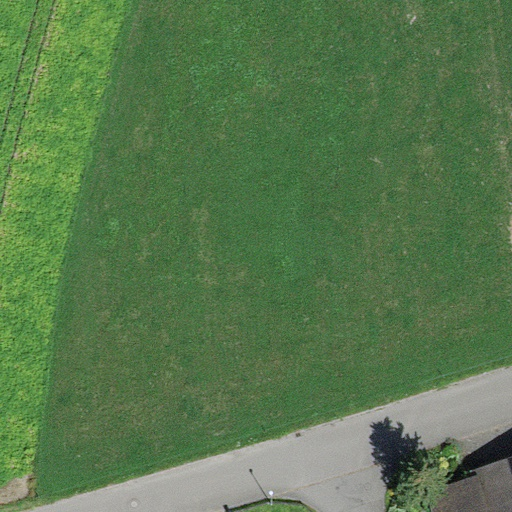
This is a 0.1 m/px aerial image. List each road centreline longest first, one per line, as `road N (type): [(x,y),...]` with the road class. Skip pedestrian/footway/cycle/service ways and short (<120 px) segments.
road 1 (residential): [(113,511),(330,452)]
road 2 (residential): [(330,452),(511,389)]
